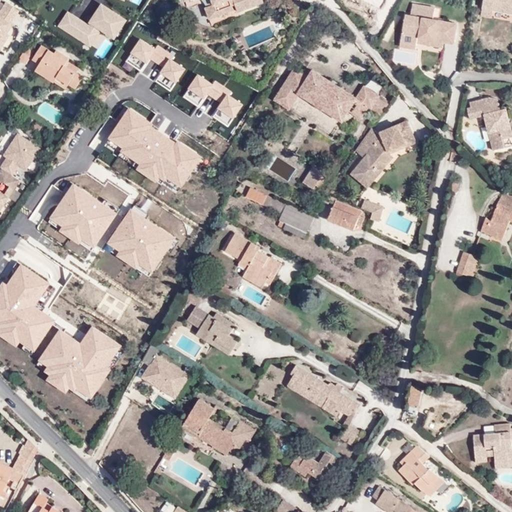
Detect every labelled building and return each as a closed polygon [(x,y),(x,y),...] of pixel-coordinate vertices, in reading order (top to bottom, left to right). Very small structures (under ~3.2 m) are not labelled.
[(0,35),(10,21),(19,7),(6,0),(5,0),(0,8),(0,35)] [(213,0),(216,6),(221,17),(236,11),(234,7),(237,6),(240,14),(255,8),(254,3),(262,0),(213,0)] [(414,45),(415,39),(416,34),(441,38),(451,40),(455,20),(431,16),(433,4),(413,0),(410,0),(408,12),(403,11),(398,43),(414,45)] [(490,6),(480,4),(478,10),(489,13),(490,6)] [(113,40),(127,20),(100,5),(87,24),(67,12),(58,26),(90,48),(100,31),(113,40)] [(209,8),(213,20),(221,17),(216,6),(209,8)] [(0,35),(0,47),(10,31),(8,29),(12,22),(10,21),(0,35)] [(441,43),(441,38),(416,34),(415,39),(441,43)] [(172,91),(186,69),(173,60),(176,56),(159,45),(156,50),(140,40),(126,61),(142,71),(151,58),(165,67),(156,81),(172,91)] [(53,81),(65,89),(68,84),(75,89),(82,77),(76,73),(78,68),(66,61),(68,57),(56,49),(53,53),(41,45),(32,59),(38,64),(34,71),(52,82),(53,81)] [(26,46),(19,61),(27,65),(34,50),(26,46)] [(379,109),(386,99),(360,84),(353,95),(311,70),(307,77),(293,69),(274,100),(289,109),(298,93),(340,119),(346,109),(353,96),(365,103),(368,105),(370,103),(379,109)] [(228,127),(243,105),(230,96),(233,92),(216,81),(212,86),(197,75),(183,97),(199,107),(207,94),(221,103),(212,117),(228,127)] [(487,95),(486,91),(466,96),(467,101),(463,103),(466,113),(481,110),(489,144),(511,139),(502,103),(497,104),(494,94),(487,95)] [(353,96),(346,109),(358,116),(365,103),(353,96)] [(152,124),(129,108),(109,138),(123,148),(120,151),(138,164),(135,169),(156,183),(159,178),(164,181),(167,177),(180,186),(200,157),(177,142),(175,145),(149,128),(152,124)] [(378,134),(368,125),(352,149),(360,156),(348,172),(365,185),(390,155),(387,152),(412,140),(404,119),(377,130),(378,133),(378,134)] [(2,169),(13,176),(19,167),(24,171),(40,149),(19,133),(3,155),(7,158),(0,167),(2,169)] [(311,189),(321,173),(311,166),(301,182),(311,189)] [(0,171),(0,211),(20,181),(13,176),(2,169),(0,171)] [(453,190),(455,181),(449,179),(446,189),(453,190)] [(234,193),(243,198),(247,187),(239,184),(234,193)] [(94,247),(117,215),(74,186),(51,219),(64,228),(62,231),(78,243),(81,238),(94,247)] [(279,216),(285,203),(247,187),(243,198),(243,200),(279,216)] [(511,197),(500,191),(488,217),(485,216),(479,229),(500,238),(508,220),(511,222),(511,197)] [(356,205),(359,206),(368,210),(366,217),(374,219),(379,205),(360,198),(356,205)] [(356,213),(359,206),(356,205),(353,204),(351,211),(330,201),(324,215),(350,227),(353,221),(358,222),(360,215),(356,213)] [(303,237),(312,215),(285,203),(279,216),(277,222),(284,226),(283,229),(303,237)] [(152,273),(175,239),(131,208),(107,243),(119,251),(115,257),(136,271),(140,266),(152,273)] [(447,229),(458,228),(457,220),(446,221),(447,229)] [(247,261),(245,267),(244,269),(263,279),(267,282),(279,262),(253,246),(254,242),(233,230),(223,247),(239,256),(247,261)] [(458,260),(459,252),(442,250),(441,258),(458,260)] [(469,277),(477,259),(462,252),(454,270),(469,277)] [(239,256),(236,261),(245,267),(247,261),(239,256)] [(7,284),(3,282),(0,285),(0,328),(0,329),(0,328),(0,335),(16,347),(20,342),(34,351),(55,321),(34,307),(50,284),(20,264),(7,284)] [(263,279),(244,269),(241,274),(260,285),(263,279)] [(184,318),(197,326),(206,312),(193,304),(184,318)] [(213,310),(210,315),(206,312),(197,326),(194,332),(227,353),(236,339),(227,333),(234,322),(213,310)] [(80,344),(59,329),(37,360),(46,367),(43,372),(48,376),(45,380),(66,395),(70,390),(74,393),(76,389),(91,400),(113,368),(110,366),(123,346),(93,325),(80,344)] [(189,375),(158,354),(142,377),(174,398),(189,375)] [(322,404),(334,412),(338,407),(346,394),(335,386),(334,383),(332,382),(329,381),(326,381),(325,381),(295,362),(289,370),(292,372),(286,381),(298,389),(300,385),(323,401),(322,404)] [(300,385),(298,389),(322,404),(323,401),(300,385)] [(406,413),(415,415),(423,390),(414,387),(406,413)] [(360,403),(346,394),(338,407),(347,413),(352,416),(360,403)] [(256,425),(228,409),(220,422),(208,415),(215,404),(201,395),(184,421),(226,448),(230,444),(236,448),(245,433),(250,436),(256,425)] [(220,422),(228,409),(217,401),(215,404),(208,415),(220,422)] [(347,413),(340,424),(346,427),(349,422),(352,416),(347,413)] [(293,438),(298,430),(284,422),(280,429),(293,438)] [(349,422),(346,427),(341,435),(352,442),(360,430),(349,422)] [(507,423),(491,424),(491,432),(507,431),(507,428),(507,423)] [(507,431),(491,432),(470,434),(471,456),(484,455),(492,455),(492,459),(509,458),(509,443),(511,442),(511,427),(507,428),(507,431)] [(26,474),(41,447),(28,437),(11,468),(0,461),(0,478),(8,482),(9,478),(15,481),(13,484),(20,487),(27,474),(26,474)] [(419,461),(426,454),(414,444),(397,460),(399,464),(395,468),(409,483),(411,481),(420,490),(426,494),(441,480),(427,467),(425,468),(419,461)] [(166,459),(173,448),(167,445),(161,456),(166,459)] [(334,463),(338,456),(325,447),(316,460),(300,450),(295,456),(294,455),(288,464),(303,474),(307,470),(318,477),(325,466),(328,468),(332,461),(334,463)] [(492,467),(510,465),(509,458),(492,459),(492,467)] [(368,494),(374,499),(383,488),(377,483),(368,494)] [(414,511),(410,508),(383,488),(374,499),(373,501),(386,511),(390,507),(395,511),(414,511)] [(28,511),(63,511),(65,511),(58,507),(54,511),(44,507),(47,500),(49,497),(40,491),(28,511)] [(305,511),(283,497),(276,509),(279,511),(305,511)] [(54,511),(58,507),(47,500),(44,507),(54,511)]
